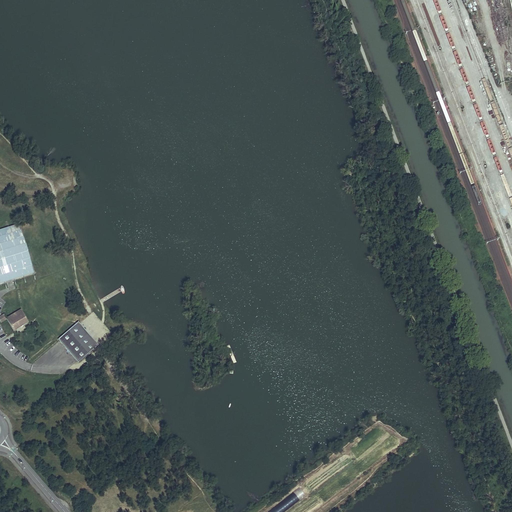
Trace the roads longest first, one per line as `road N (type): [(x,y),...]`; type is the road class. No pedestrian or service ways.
road 1 (track): [(511,344),(380,0)]
road 2 (track): [(0,164),(50,181),(90,312)]
